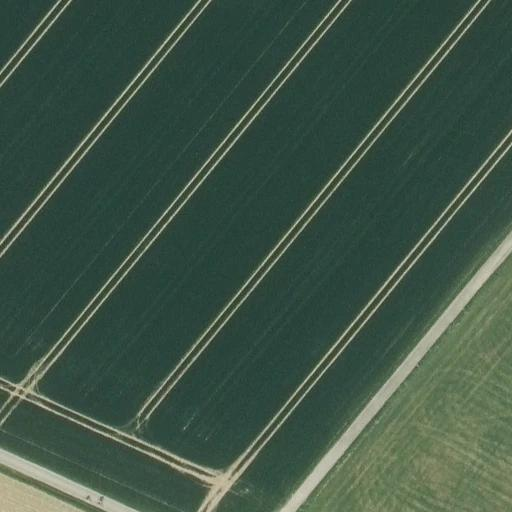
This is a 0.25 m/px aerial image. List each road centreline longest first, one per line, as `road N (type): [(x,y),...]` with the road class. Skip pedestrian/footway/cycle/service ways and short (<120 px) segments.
road 1 (track): [(511,241),(290,511)]
road 2 (unclassified): [(118,511),(0,458)]
